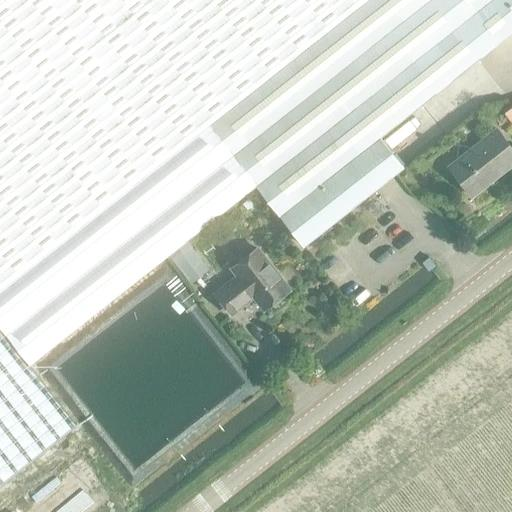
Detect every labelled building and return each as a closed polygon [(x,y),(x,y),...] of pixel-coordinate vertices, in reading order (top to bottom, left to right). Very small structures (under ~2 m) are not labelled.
[(0,0),(0,325),(30,364),(256,185),(208,124),(365,0),(0,0)] [(511,31),(511,0),(365,0),(208,124),(256,185),(304,245),(404,166),(380,136),(511,31)] [(451,167),(473,195),(511,163),(511,148),(497,130),(451,167)] [(282,295),(289,289),(257,248),(232,268),(238,275),(215,293),(231,313),(254,296),(264,309),(271,303),(273,305),(276,305),(283,300),(283,297),(282,295)] [(0,485),(77,425),(29,365),(30,364),(0,325),(0,485)]
